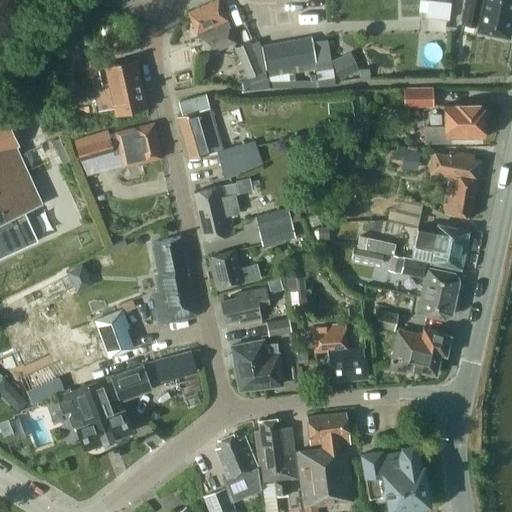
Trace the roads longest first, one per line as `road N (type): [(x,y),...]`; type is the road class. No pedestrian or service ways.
road 1 (residential): [(230,412),(149,4)]
road 2 (secondary): [(460,394),(511,167)]
road 3 (unclassified): [(230,412),(417,391),(460,394)]
road 4 (unclassified): [(99,511),(230,412)]
